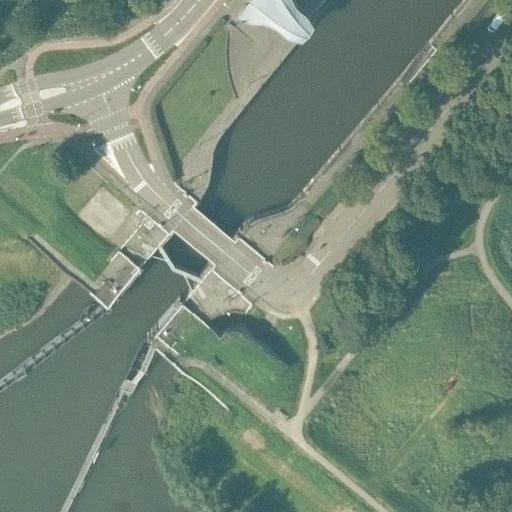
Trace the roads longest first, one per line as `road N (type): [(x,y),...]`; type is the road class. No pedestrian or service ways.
road 1 (unclassified): [(224,252),(268,290),(290,293),(511,30)]
road 2 (unclassified): [(224,252),(146,184),(98,78)]
road 3 (tertiary): [(98,78),(141,55),(198,0)]
